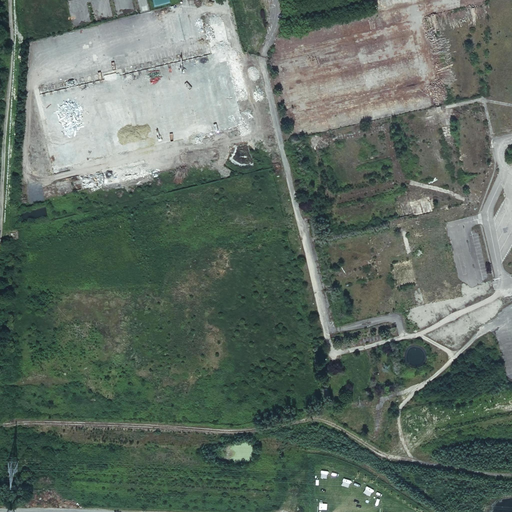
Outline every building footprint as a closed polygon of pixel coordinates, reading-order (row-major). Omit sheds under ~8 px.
[(237,0),(240,12),(261,7),(259,0),(237,0)] [(220,57),(226,56),(218,24),(204,27),(207,41),(204,42),(205,45),(203,45),(206,54),(206,57),(220,53),(220,57)] [(114,79),(113,79),(131,153),(233,128),(238,127),(231,102),(220,57),(220,53),(206,57),(114,79)] [(206,57),(206,54),(113,76),(114,79),(206,57)] [(226,56),(220,57),(231,102),(242,99),(232,54),(226,56)] [(98,83),(33,99),(50,173),(131,153),(113,79),(114,79),(113,76),(110,77),(110,76),(97,79),(97,81),(98,83)] [(97,81),(32,96),(33,99),(98,83),(97,81)] [(238,127),(233,128),(237,145),(246,143),(242,126),(238,127)] [(138,164),(96,175),(99,189),(142,179),(138,164)] [(443,209),(444,216),(459,213),(458,206),(443,209)] [(442,222),(412,228),(429,314),(456,309),(456,306),(463,305),(461,297),(459,298),(457,286),(454,287),(456,298),(453,299),(443,249),(445,249),(447,255),(448,254),(447,250),(442,222)] [(362,359),(346,363),(351,384),(367,380),(365,374),(368,374),(367,368),(364,369),(362,359)]
